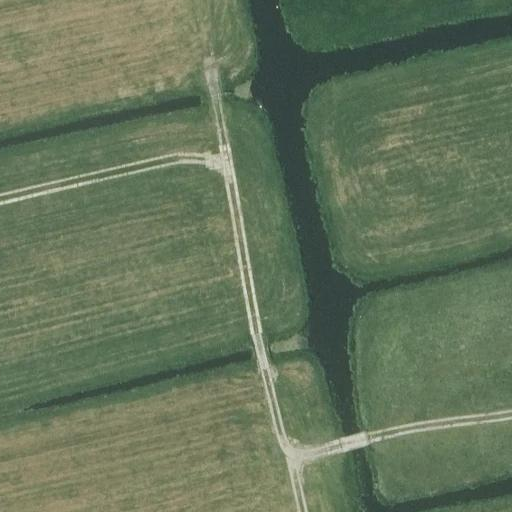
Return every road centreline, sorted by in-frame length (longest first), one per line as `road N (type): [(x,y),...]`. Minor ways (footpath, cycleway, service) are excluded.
road 1 (track): [(215,88),(257,338),(290,457),(511,416)]
road 2 (track): [(0,202),(177,161),(226,163)]
